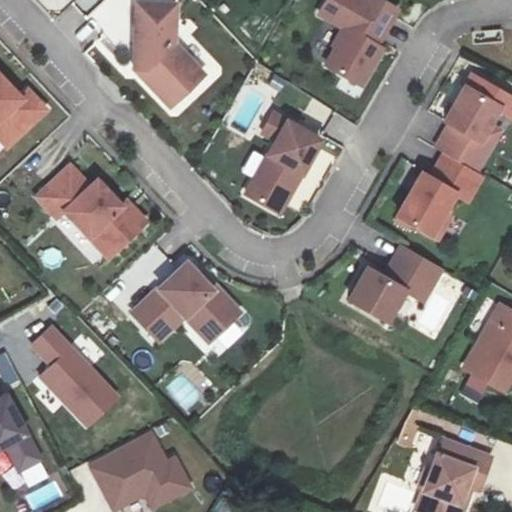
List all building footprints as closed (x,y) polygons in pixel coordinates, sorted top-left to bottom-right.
[(179,0),(140,0),(141,58),(152,58),(152,69),(168,85),(189,85),(200,72),(201,52),(179,32),(179,0)] [(369,0),(370,0),(369,0),(328,0),(321,13),(344,28),(334,45),(337,47),(327,64),(360,84),(381,49),(376,46),(397,11),(379,0),(369,0)] [(210,62),(201,52),(200,72),(210,62)] [(0,113),(14,100),(31,119),(53,98),(36,80),(29,87),(3,58),(0,60),(0,113)] [(152,58),(141,58),(152,69),(152,58)] [(444,136),(452,142),(483,160),(498,134),(488,128),(508,95),(473,75),(453,109),(459,112),(444,136)] [(189,85),(168,85),(178,95),(189,85)] [(14,100),(0,113),(0,117),(15,134),(31,119),(14,100)] [(328,129),(282,102),(271,120),(285,128),(255,181),(273,192),(277,186),(287,183),(294,187),(328,129)] [(430,161),(406,204),(433,219),(442,204),(451,202),(463,182),(475,189),(490,164),(483,160),(452,142),(439,166),(430,161)] [(78,154),(44,186),(64,207),(72,200),(99,229),(107,221),(124,239),(154,210),(141,197),(135,202),(104,169),(97,175),(78,154)] [(287,200),(294,187),(287,183),(277,186),(273,192),(287,200)] [(442,204),(433,219),(445,227),(457,206),(451,202),(442,204)] [(107,221),(99,229),(116,246),(124,239),(107,221)] [(375,256),(357,287),(394,309),(412,278),(421,263),(438,274),(449,256),(413,235),(403,253),(400,251),(391,265),(375,256)] [(194,253),(141,304),(166,331),(193,306),(205,319),(210,313),(222,326),(247,303),(222,277),(219,280),(194,253)] [(421,263),(412,278),(430,288),(438,274),(421,263)] [(509,378),(511,373),(511,296),(507,294),(472,357),(478,360),(501,373),(509,378)] [(210,313),(205,319),(217,332),(222,326),(210,313)] [(48,325),(29,344),(42,358),(29,369),(63,404),(61,407),(79,427),(113,396),(48,325)] [(501,373),(478,360),(471,375),(493,387),(501,373)] [(165,386),(183,411),(201,398),(182,373),(165,386)] [(477,403),(483,390),(466,382),(460,395),(477,403)] [(0,391),(0,446),(1,446),(14,467),(37,454),(0,391)] [(497,449),(450,431),(425,500),(456,511),(463,492),(467,494),(474,474),(486,479),(497,449)] [(149,434),(86,465),(108,511),(141,497),(148,509),(188,487),(171,455),(162,460),(149,434)] [(15,497),(20,511),(44,511),(67,503),(58,480),(15,497)] [(211,511),(243,511),(245,510),(222,495),(211,511)]
